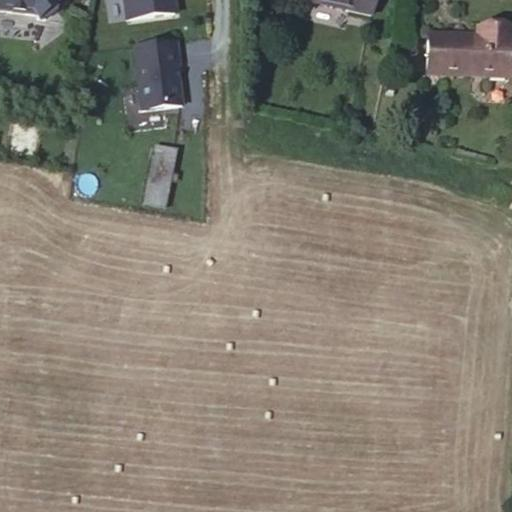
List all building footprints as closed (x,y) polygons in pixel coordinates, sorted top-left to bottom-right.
[(0,0),(0,10),(56,12),(56,0),(0,0)] [(175,16),(175,0),(119,0),(120,16),(175,16)] [(298,0),(298,1),(370,17),(373,0),(298,0)] [(511,31),(477,29),(477,39),(429,37),(427,75),(509,79),(511,31)] [(179,42),(133,43),(134,109),(181,108),(179,42)] [(163,210),(177,150),(158,145),(144,205),(163,210)]
